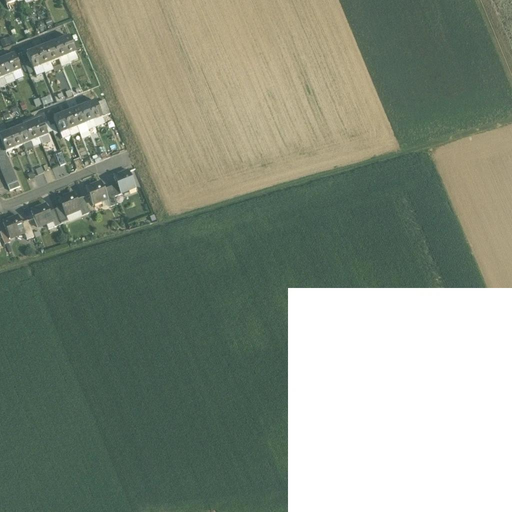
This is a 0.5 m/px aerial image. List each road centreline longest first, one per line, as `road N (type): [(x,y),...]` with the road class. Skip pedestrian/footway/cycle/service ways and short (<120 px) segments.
road 1 (track): [(0,266),(511,127)]
road 2 (residential): [(126,156),(0,206)]
